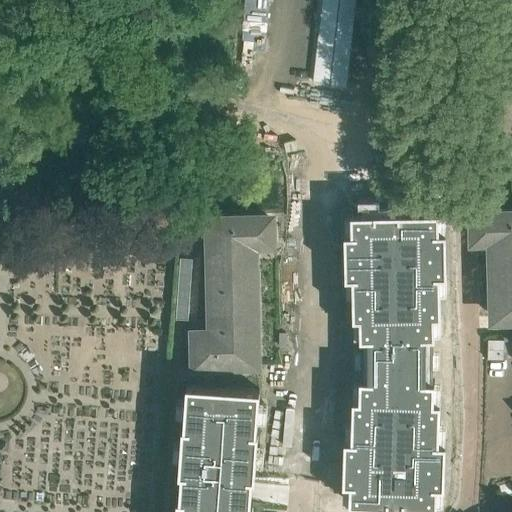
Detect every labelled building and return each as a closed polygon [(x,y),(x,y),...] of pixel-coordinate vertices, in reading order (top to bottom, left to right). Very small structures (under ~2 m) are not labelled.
[(344,459),(343,482),(350,483),(350,499),(349,503),(363,503),(374,503),(379,503),(379,511),(391,511),(410,511),(411,504),(437,505),(438,485),(441,486),(445,486),(446,442),(439,441),(441,401),(434,401),(435,380),(433,380),(427,380),(428,358),(428,336),(433,335),(435,335),(435,315),(441,315),(440,274),(447,274),(446,230),(444,230),(439,230),(439,216),(439,210),(430,210),(423,210),(356,212),(351,212),(351,215),(352,224),(352,232),(345,232),(346,276),(353,276),(353,317),(360,316),(360,337),(361,337),(361,365),(361,377),(360,377),(359,398),(353,398),(352,439),(345,438),(345,442),(344,459)] [(511,210),(474,212),(474,238),(492,237),(494,317),(511,316),(511,210)] [(256,363),(253,244),(272,243),(271,217),(210,219),(213,332),(195,332),(195,365),(256,363)] [(192,266),(192,258),(180,257),(180,265),(191,265),(192,266)] [(191,273),(192,266),(191,265),(180,265),(179,272),(191,273)] [(191,281),(191,273),(179,272),(179,280),(191,281)] [(190,288),(191,281),(179,280),(178,288),(190,288)] [(190,296),(190,288),(178,288),(178,295),(190,296)] [(189,304),(190,296),(178,295),(177,303),(189,304)] [(189,311),(189,304),(177,303),(177,310),(189,311)] [(188,319),(189,311),(177,310),(176,315),(176,318),(188,319)] [(252,511),(253,503),(239,502),(241,477),(255,478),(258,431),(257,431),(260,389),(213,385),(204,385),(187,383),(184,426),(183,426),(179,472),(182,472),(180,498),(177,498),(176,511),(252,511)] [(511,511),(511,434),(488,442),(482,511),(511,511)]
